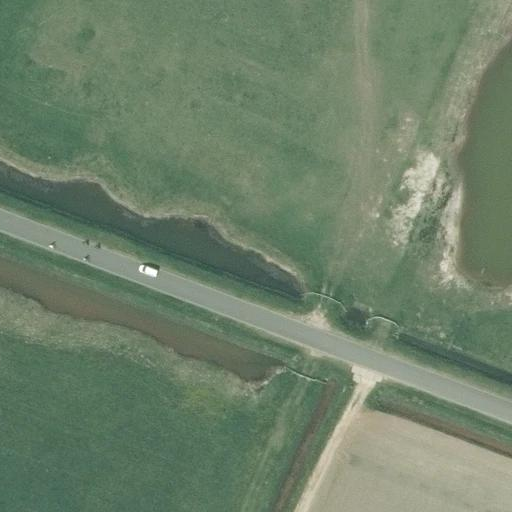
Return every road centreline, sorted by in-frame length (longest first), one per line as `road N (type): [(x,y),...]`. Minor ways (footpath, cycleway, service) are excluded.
road 1 (tertiary): [(511,413),(0,221)]
road 2 (track): [(354,354),(295,511)]
